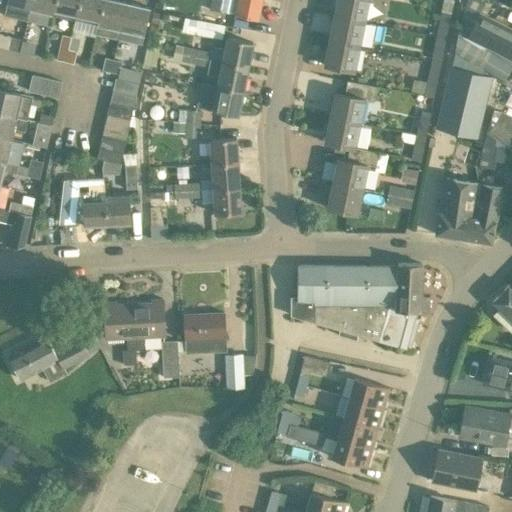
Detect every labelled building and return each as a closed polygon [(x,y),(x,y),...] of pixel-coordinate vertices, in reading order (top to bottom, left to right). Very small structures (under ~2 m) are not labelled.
[(4,15),(28,21),(32,0),(6,0),(6,3),(6,4),(6,5),(4,15)] [(32,0),(28,21),(51,26),(53,15),(56,0),(32,0)] [(56,0),(53,15),(75,20),(79,0),(56,0)] [(79,0),(75,20),(97,25),(98,25),(103,0),(79,0)] [(119,39),(120,31),(127,2),(119,0),(103,0),(98,25),(97,25),(95,33),(119,39)] [(211,0),(210,8),(220,10),(221,0),(211,0)] [(258,19),(261,0),(238,0),(235,15),(258,19)] [(336,0),(335,11),(366,16),(368,0),(336,0)] [(127,2),(120,31),(144,35),(144,32),(150,7),(127,2)] [(466,5),(458,33),(511,60),(511,27),(480,12),(480,11),(466,5)] [(335,11),(331,27),(362,34),(366,16),(335,11)] [(441,11),(436,37),(446,39),(451,13),(441,11)] [(195,34),(222,39),(224,25),(197,20),(195,34)] [(362,34),(331,27),(324,65),(354,71),(362,34)] [(511,60),(458,33),(458,34),(454,50),(455,51),(454,52),(505,81),(511,70),(511,60)] [(0,34),(0,46),(8,49),(10,37),(0,34)] [(253,42),(227,37),(225,49),(213,47),(212,52),(176,45),(174,52),(248,67),(253,42)] [(441,62),(446,39),(436,37),(431,60),(441,62)] [(23,39),(20,52),(33,54),(35,42),(23,39)] [(57,60),(66,62),(68,49),(60,47),(57,59),(57,60)] [(146,47),(142,63),(155,66),(158,49),(146,47)] [(77,51),(68,49),(66,62),(74,64),(74,63),(77,51)] [(219,77),(217,87),(243,92),(248,67),(174,52),(172,60),(182,62),(182,61),(208,67),(207,74),(219,77)] [(450,67),(435,127),(477,138),(478,137),(483,138),(493,108),(494,103),(500,81),(500,79),(483,75),(484,69),(454,52),(450,67)] [(102,70),(111,72),(114,59),(105,57),(102,70)] [(119,74),(122,61),(114,59),(111,72),(116,74),(119,74)] [(441,62),(431,60),(423,98),(428,99),(429,97),(434,97),(441,62)] [(32,74),(28,91),(57,97),(58,98),(62,81),(32,74)] [(115,78),(112,89),(136,94),(139,83),(115,78)] [(334,92),(329,118),(360,125),(365,99),(373,101),(376,86),(347,80),(344,94),(334,92)] [(511,87),(500,80),(500,81),(494,103),(511,113),(511,87)] [(238,117),(243,92),(217,87),(212,111),(238,117)] [(0,88),(0,112),(28,119),(33,95),(21,93),(0,88)] [(136,94),(112,89),(110,100),(134,105),(136,94)] [(110,100),(107,112),(131,117),(134,105),(110,100)] [(511,149),(511,115),(502,108),(494,107),(486,131),(511,149)] [(186,122),(186,123),(200,124),(201,110),(186,109),(186,122)] [(421,110),(416,135),(426,137),(430,112),(421,110)] [(0,136),(10,139),(13,129),(25,132),(28,119),(0,112),(0,136)] [(128,129),(131,117),(107,112),(105,123),(128,129)] [(41,113),(39,122),(52,125),(54,116),(52,116),(41,113)] [(329,118),(324,142),(350,147),(347,160),(337,158),(332,183),(362,190),(368,165),(374,166),(374,170),(384,172),(387,155),(378,154),(379,153),(355,148),(360,125),(329,118)] [(37,130),(49,133),(50,133),(52,125),(39,122),(37,130)] [(105,123),(102,135),(126,140),(128,129),(105,123)] [(186,123),(184,137),(199,138),(200,124),(186,123)] [(486,131),(483,139),(480,157),(503,158),(505,145),(486,131)] [(400,138),(415,141),(411,160),(420,162),(426,137),(416,135),(402,132),(400,138)] [(102,135),(100,146),(123,151),(126,140),(102,135)] [(0,136),(0,160),(5,162),(10,139),(0,136)] [(210,139),(212,164),(238,162),(236,137),(210,139)] [(100,146),(97,157),(105,159),(119,163),(120,163),(123,151),(100,146)] [(30,159),(28,167),(41,170),(43,162),(30,159)] [(119,163),(105,159),(103,169),(103,171),(103,178),(116,177),(119,163)] [(0,160),(0,184),(3,171),(15,173),(18,165),(5,162),(0,160)] [(212,164),(213,188),(240,186),(238,162),(212,164)] [(138,189),(136,164),(125,165),(126,189),(138,189)] [(39,179),(41,170),(28,167),(26,176),(39,179)] [(443,178),(435,234),(461,239),(465,214),(475,216),(480,183),(443,178)] [(175,183),(176,191),(202,189),(201,182),(175,183)] [(362,190),(332,183),(327,207),(358,214),(362,190)] [(465,214),(461,239),(492,243),(502,187),(480,183),(475,216),(465,214)] [(389,184),(387,193),(413,198),(415,190),(389,184)] [(215,214),(241,212),(240,186),(213,188),(215,214)] [(176,198),(202,197),(202,189),(176,191),(176,198)] [(91,196),(91,191),(82,191),(69,192),(70,218),(83,217),(83,226),(108,225),(106,195),(91,196)] [(387,193),(387,194),(385,203),(410,208),(411,208),(413,198),(387,193)] [(106,195),(108,225),(131,223),(130,198),(130,194),(106,195)] [(33,206),(10,201),(8,210),(31,215),(33,206)] [(0,221),(14,225),(9,247),(16,246),(23,246),(31,215),(8,210),(0,207),(0,221)] [(422,266),(422,263),(397,263),(396,265),(298,265),(298,299),(297,317),(339,329),(337,335),(356,340),(358,334),(401,347),(402,342),(410,345),(418,319),(410,316),(412,310),(419,311),(422,266)] [(511,281),(509,285),(508,284),(492,301),(498,307),(493,314),(511,332),(511,281)] [(164,301),(134,303),(136,349),(144,348),(143,337),(165,336),(164,301)] [(104,304),(106,339),(128,337),(128,349),(123,349),(124,364),(136,363),(136,349),(134,303),(104,304)] [(185,339),(205,337),(206,352),(223,351),(226,351),(224,313),(184,314),(185,339)] [(64,368),(90,355),(80,337),(54,349),(47,335),(9,355),(22,379),(43,368),(50,380),(66,372),(64,368)] [(178,339),(161,341),(163,377),(180,376),(178,339)] [(226,388),(244,387),(242,354),(224,355),(226,388)] [(300,372),(297,382),(307,385),(310,374),(309,374),(310,371),(326,375),(329,361),(305,355),(300,372)] [(511,362),(492,357),(485,383),(511,389),(511,362)] [(383,408),(389,387),(354,377),(349,397),(383,408)] [(304,397),(307,385),(297,382),(294,394),(304,397)] [(349,397),(343,418),(377,428),(383,408),(349,397)] [(508,413),(464,405),(458,436),(504,445),(508,425),(511,426),(511,408),(509,408),(508,413)] [(293,411),(290,411),(283,409),(280,421),(290,423),(298,425),(300,416),(292,414),(293,411)] [(343,418),(338,437),(372,448),(377,428),(343,418)] [(288,429),(290,423),(280,421),(276,431),(286,435),(288,429)] [(298,425),(290,423),(288,429),(286,435),(286,436),(297,439),(300,426),(298,425)] [(1,436),(0,437),(0,462),(7,467),(19,447),(1,436)] [(338,437),(332,457),(366,467),(372,448),(338,437)] [(478,457),(438,449),(433,480),(472,488),(478,457)] [(271,489),(268,500),(278,503),(281,492),(271,489)] [(307,511),(342,511),(346,501),(311,491),(306,511),(307,511)] [(487,511),(489,507),(454,500),(454,501),(430,496),(427,511),(487,511)] [(275,511),(278,503),(268,500),(264,511),(275,511)]
